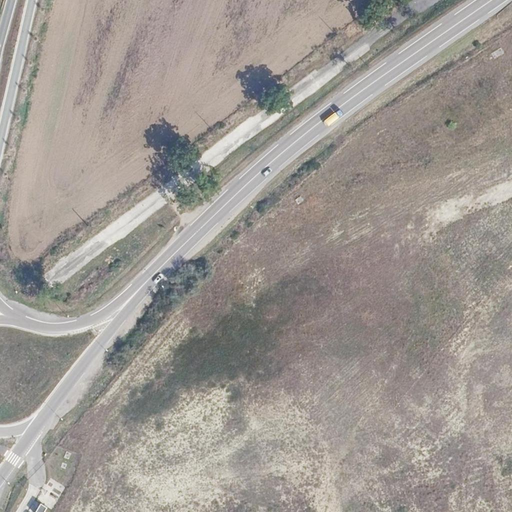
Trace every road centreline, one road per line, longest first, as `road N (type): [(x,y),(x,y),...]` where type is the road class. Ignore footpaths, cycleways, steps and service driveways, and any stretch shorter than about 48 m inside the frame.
road 1 (primary): [(495,0),(318,122),(143,284)]
road 2 (primary): [(48,414),(143,284)]
road 3 (primary): [(0,149),(33,0)]
